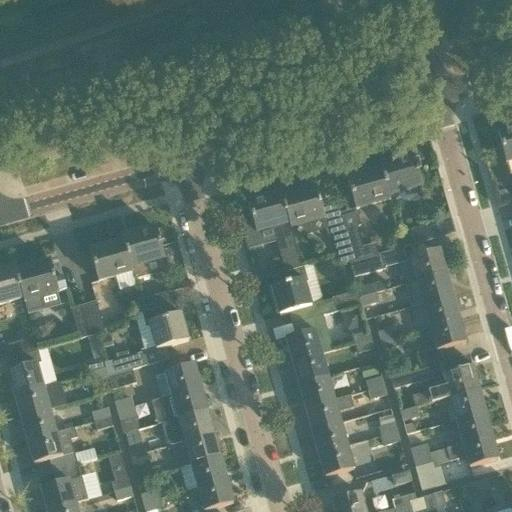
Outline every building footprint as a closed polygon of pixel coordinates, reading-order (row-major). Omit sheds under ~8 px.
[(511,162),(511,130),(498,134),(507,164),(511,162)] [(382,171),(389,196),(421,187),(413,158),(381,167),(382,171)] [(356,209),(390,200),(389,196),(382,171),(348,180),(356,209)] [(290,228),(324,219),(316,190),(304,193),(303,188),(281,195),(290,228)] [(292,236),(290,228),(281,195),(248,204),(256,233),(274,228),(277,241),(292,236)] [(355,262),(378,255),(375,244),(363,248),(357,227),(345,230),(355,262)] [(430,227),(399,235),(402,248),(433,240),(430,227)] [(155,230),(123,239),(132,272),(134,281),(149,277),(145,264),(164,259),(156,229),(155,229),(155,230)] [(349,263),(349,264),(355,262),(345,230),(332,234),(341,265),(349,263)] [(132,272),(123,239),(123,238),(122,239),(123,244),(91,253),(91,252),(90,252),(98,282),(132,272)] [(411,259),(417,283),(446,275),(439,251),(411,259)] [(385,270),(380,254),(378,255),(355,262),(349,264),(354,279),(385,270)] [(269,264),(273,277),(304,269),(300,256),(269,264)] [(43,310),(40,299),(57,294),(66,292),(59,267),(52,269),(50,263),(49,263),(49,264),(17,273),(16,268),(15,268),(24,303),(27,314),(43,310)] [(24,303),(15,268),(14,269),(15,269),(0,273),(0,305),(22,300),(23,304),(24,303)] [(304,269),(273,277),(276,288),(272,289),(279,317),(311,308),(304,284),(308,283),(304,269)] [(452,298),(446,275),(417,283),(424,306),(452,298)] [(376,294),(386,292),(383,282),(356,290),(357,292),(356,293),(358,300),(376,294)] [(142,314),(173,305),(169,292),(138,302),(142,314)] [(360,306),(358,300),(356,293),(333,300),(337,313),(360,306)] [(379,303),(376,294),(358,300),(360,306),(361,305),(362,309),(379,303)] [(459,321),(452,298),(424,306),(430,329),(459,321)] [(96,302),(84,306),(92,337),(97,336),(105,334),(96,302)] [(146,329),(149,328),(156,351),(188,342),(180,315),(176,316),(173,305),(142,314),(146,329)] [(84,306),(70,309),(79,341),(86,339),(92,337),(84,306)] [(286,340),(292,363),(321,355),(332,352),(322,317),(293,325),(297,337),(286,340)] [(465,344),(459,321),(430,329),(436,349),(437,352),(440,352),(465,344)] [(377,334),(379,343),(397,338),(394,329),(377,334)] [(352,337),(354,346),(371,341),(369,332),(352,337)] [(92,337),(86,339),(94,363),(103,361),(104,360),(97,336),(92,337)] [(397,338),(379,343),(382,352),(399,348),(397,338)] [(38,352),(34,339),(3,347),(7,360),(38,352)] [(371,341),(354,346),(357,355),(374,351),(371,341)] [(421,370),(443,364),(440,352),(437,352),(436,349),(417,355),(421,370)] [(10,372),(36,364),(41,363),(38,352),(7,360),(10,372)] [(104,365),(106,370),(108,377),(132,371),(145,367),(141,354),(104,365)] [(292,363),(299,387),(327,379),(321,355),(292,363)] [(404,387),(416,383),(443,375),(471,368),(468,357),(443,364),(421,370),(413,372),(400,376),(404,387)] [(106,370),(104,365),(103,361),(85,366),(88,375),(106,370)] [(14,396),(43,388),(36,364),(10,372),(7,372),(14,396)] [(172,397),(200,389),(194,365),(165,374),(172,397)] [(443,375),(447,388),(428,393),(431,404),(450,399),(478,391),(472,368),(471,368),(443,375)] [(106,370),(88,375),(91,384),(108,380),(108,377),(106,370)] [(108,377),(108,380),(112,392),(136,385),(132,371),(108,377)] [(365,383),(368,392),(385,388),(382,378),(365,383)] [(334,402),(327,379),(299,387),(305,410),(334,402)] [(14,396),(21,419),(50,411),(43,388),(14,396)] [(385,388),(368,392),(370,402),(388,397),(385,388)] [(157,425),(178,421),(207,412),(200,389),(172,397),(151,403),(157,425)] [(450,399),(453,411),(456,422),(485,414),(478,391),(450,399)] [(334,402),(305,410),(312,433),(340,425),(337,414),(353,409),(350,397),(334,402)] [(114,403),(117,413),(134,408),(132,399),(114,403)] [(137,417),(134,408),(117,413),(119,422),(137,417)] [(91,414),(94,423),(111,419),(108,409),(91,414)] [(419,418),(416,409),(400,413),(403,423),(419,418)] [(56,434),(50,411),(21,419),(27,442),(56,434)] [(178,421),(185,444),(214,436),(207,412),(178,421)] [(485,414),(456,422),(463,446),(491,438),(485,414)] [(111,419),(94,423),(96,433),(113,428),(111,419)] [(380,439),(397,434),(395,424),(380,428),(378,429),(380,439)] [(340,425),(312,433),(318,456),(347,448),(340,425)] [(34,466),(74,454),(71,442),(77,440),(74,429),(56,434),(27,442),(34,466)] [(397,434),(380,439),(383,448),(400,443),(397,434)] [(185,444),(171,448),(178,470),(220,458),(214,436),(185,444)] [(430,454),(412,459),(421,492),(445,485),(440,465),(466,458),(469,468),(498,461),(491,438),(463,446),(430,454)] [(130,459),(147,455),(144,445),(142,445),(129,449),(127,449),(130,459)] [(412,459),(430,454),(427,445),(409,450),(412,459)] [(347,448),(318,456),(325,479),(354,471),(347,448)] [(93,449),(74,454),(78,466),(97,460),(93,449)] [(130,459),(133,468),(150,464),(147,455),(130,459)] [(220,458),(178,470),(178,471),(191,467),(198,490),(226,482),(220,458)] [(408,474),(392,478),(394,487),(411,483),(408,474)] [(87,501),(80,477),(40,489),(46,511),(50,511),(76,505),(87,501)] [(110,484),(113,494),(131,489),(129,480),(127,480),(115,483),(110,484)] [(488,480),(479,483),(483,500),(493,497),(488,480)] [(226,482),(198,490),(203,511),(207,511),(233,505),(226,482)] [(474,502),(483,500),(479,483),(469,486),(474,502)] [(131,489),(113,494),(115,503),(133,498),(131,489)] [(143,506),(160,501),(157,491),(140,496),(143,506)] [(432,495),(437,511),(440,511),(447,510),(442,493),(432,495)] [(331,502),(334,511),(364,511),(360,494),(331,502)] [(391,501),(394,510),(410,505),(409,503),(416,501),(414,495),(391,501)] [(437,511),(432,495),(423,498),(426,511),(437,511)] [(143,506),(144,511),(153,511),(160,510),(163,509),(160,501),(143,506)]
